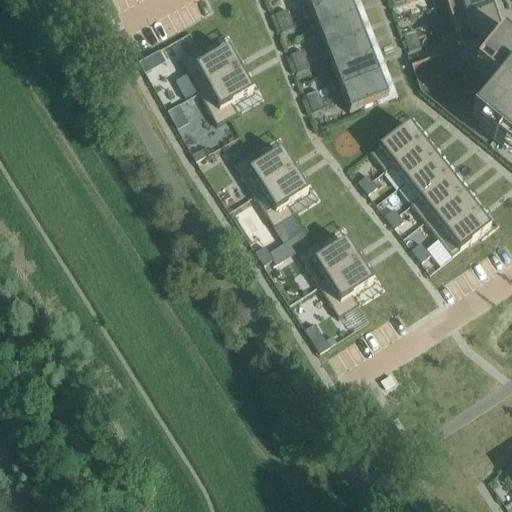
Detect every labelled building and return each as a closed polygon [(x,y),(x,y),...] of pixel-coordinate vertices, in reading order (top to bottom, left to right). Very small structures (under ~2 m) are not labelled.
[(347,0),(303,0),(309,15),(347,0)] [(355,20),(347,0),(309,15),(317,35),(355,20)] [(405,6),(403,0),(394,0),(390,2),(393,11),(405,6)] [(468,0),(442,0),(445,8),(468,0)] [(493,17),(487,0),(468,0),(445,8),(453,31),(493,17)] [(290,23),(286,13),(274,18),(277,28),(290,23)] [(501,40),(493,17),(453,31),(460,53),(501,40)] [(363,40),(355,20),(317,35),(325,55),(363,40)] [(294,32),(290,23),(277,28),(281,37),(294,32)] [(418,43),(415,34),(402,38),(405,47),(418,43)] [(371,61),(363,40),(325,55),(333,76),(371,61)] [(511,48),(501,40),(460,53),(410,70),(419,96),(511,171),(511,48)] [(421,52),(418,43),(405,47),(408,56),(421,52)] [(187,79),(175,86),(184,103),(196,96),(198,98),(240,75),(228,53),(206,65),(200,54),(179,66),(187,79)] [(305,63),(302,54),(289,59),(293,68),(305,63)] [(379,81),(371,61),(333,76),(340,96),(379,81)] [(309,72),(305,63),(293,68),(297,77),(309,72)] [(240,75),(198,98),(216,131),(237,120),(231,109),(252,96),(240,75)] [(387,102),(379,81),(340,96),(349,117),(387,102)] [(321,103),(317,94),(305,99),(309,108),(321,103)] [(325,112),(321,103),(309,108),(312,117),(325,112)] [(178,110),(168,116),(177,132),(187,127),(178,110)] [(385,147),(370,159),(384,176),(385,177),(392,171),(391,170),(422,147),(408,129),(397,138),(385,147)] [(422,147),(391,170),(392,171),(405,188),(435,164),(422,147)] [(253,157),(233,170),(253,202),(294,176),(280,154),(259,168),(253,157)] [(435,164),(405,188),(417,204),(418,205),(449,181),(435,164)] [(294,176),(253,202),(273,233),(293,221),(286,210),(307,197),(294,176)] [(367,180),(357,187),(362,193),(372,186),(367,180)] [(417,204),(410,210),(411,210),(424,227),(462,198),(449,181),(418,205),(417,204)] [(372,186),(362,193),(367,200),(377,192),(372,186)] [(462,198),(424,227),(437,244),(475,215),(462,198)] [(393,213),(384,221),(389,227),(398,220),(393,213)] [(475,215),(437,244),(451,262),(467,250),(478,241),(489,232),(475,215)] [(398,220),(389,227),(394,234),(403,226),(398,220)] [(313,251),(297,260),(318,292),(359,266),(345,245),(324,258),(317,248),(313,251)] [(420,247),(411,255),(416,261),(425,254),(420,247)] [(425,254),(416,261),(421,268),(430,260),(425,254)] [(359,266),(318,292),(338,324),(358,311),(351,300),(372,287),(359,266)] [(314,329),(304,335),(312,347),(315,351),(319,358),(336,347),(331,341),(325,345),(314,329)]
